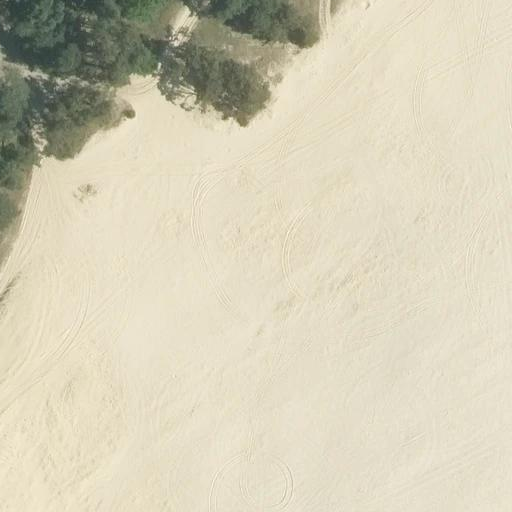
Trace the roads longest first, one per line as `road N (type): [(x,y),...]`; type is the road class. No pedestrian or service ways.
road 1 (track): [(0,285),(93,213),(239,154),(364,41),(391,0)]
road 2 (track): [(15,80),(32,106),(40,147),(29,229),(8,272)]
